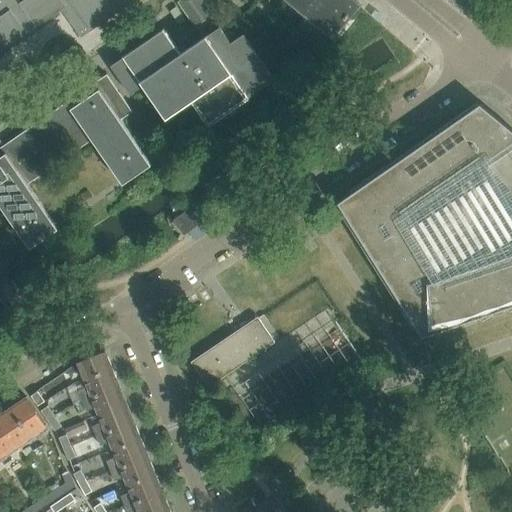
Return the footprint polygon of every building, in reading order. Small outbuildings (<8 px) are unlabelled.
[(0,0),(0,114),(5,111),(2,107),(0,104),(0,53),(27,34),(37,27),(62,10),(64,14),(81,38),(118,12),(109,0),(0,0)] [(203,0),(180,0),(178,2),(195,27),(213,14),(203,0)] [(353,0),(290,0),(333,35),(359,4),(353,0)] [(164,29),(111,65),(131,94),(144,85),(166,118),(192,100),(209,125),(275,79),(244,34),(231,43),(220,27),(190,47),(192,51),(190,52),(184,57),(164,29)] [(83,48),(63,62),(70,72),(90,58),(83,48)] [(0,203),(30,248),(58,228),(28,184),(93,139),(123,184),(151,164),(121,120),(133,112),(107,74),(0,147),(0,203)] [(511,203),(502,188),(488,166),(511,148),(511,130),(480,104),(338,202),(422,336),(423,336),(511,305),(511,203)] [(203,220),(200,216),(205,213),(199,204),(175,221),(181,229),(185,226),(188,231),(196,225),(203,220)] [(211,385),(275,342),(258,317),(232,334),(192,362),(208,386),(210,386),(211,385)] [(112,367),(110,361),(106,351),(78,362),(84,379),(112,367)] [(84,379),(87,386),(78,390),(82,400),(119,385),(112,367),(84,379)] [(119,385),(82,400),(86,410),(95,406),(99,414),(127,402),(119,385)] [(38,391),(31,395),(38,406),(45,401),(38,391)] [(27,397),(0,414),(0,419),(17,445),(46,425),(27,397)] [(99,414),(102,422),(92,425),(96,435),(134,420),(127,402),(99,414)] [(48,406),(41,410),(48,421),(55,416),(48,406)] [(251,414),(241,421),(255,441),(265,434),(263,432),(251,414)] [(55,416),(48,421),(55,431),(61,426),(55,416)] [(0,456),(17,445),(0,419),(0,456)] [(134,420),(96,435),(100,445),(110,441),(113,449),(141,438),(134,420)] [(83,421),(64,429),(66,434),(68,437),(87,430),(83,421)] [(66,434),(59,437),(63,449),(71,445),(68,437),(66,434)] [(113,449),(116,457),(107,461),(111,470),(148,455),(141,438),(113,449)] [(71,445),(63,449),(68,460),(75,457),(71,445)] [(30,446),(23,451),(30,462),(37,457),(30,446)] [(148,455),(111,470),(115,480),(124,476),(128,484),(156,473),(148,455)] [(80,470),(73,474),(79,484),(86,480),(80,470)] [(156,473),(128,484),(131,492),(121,496),(125,506),(163,490),(156,473)] [(67,483),(43,499),(47,504),(75,485),(70,474),(65,476),(67,483)] [(86,480),(79,484),(85,495),(92,491),(86,480)] [(60,500),(65,507),(80,496),(76,489),(60,500)] [(163,490),(125,506),(127,511),(137,511),(139,511),(138,511),(160,511),(170,508),(163,490)] [(43,499),(24,511),(34,511),(47,504),(43,499)] [(60,500),(50,506),(54,511),(56,511),(65,507),(60,500)] [(106,511),(101,503),(94,507),(97,511),(106,511)]
